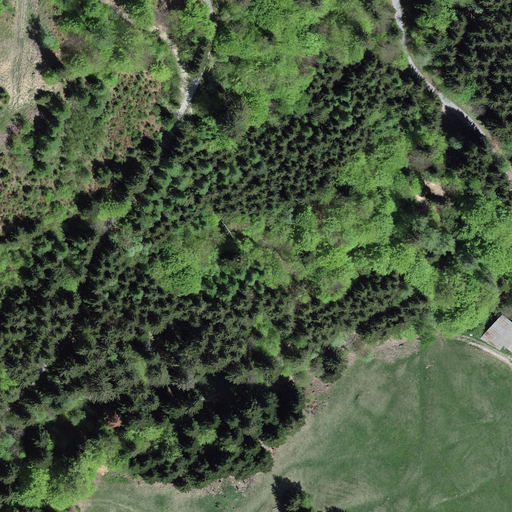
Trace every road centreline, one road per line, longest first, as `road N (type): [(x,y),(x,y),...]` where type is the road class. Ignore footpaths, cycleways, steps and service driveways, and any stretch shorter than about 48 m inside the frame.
road 1 (track): [(0,413),(50,357),(95,240),(167,141),(194,71),(201,0)]
road 2 (track): [(436,232),(440,98),(451,68),(444,42),(465,0)]
road 3 (track): [(397,0),(402,52),(477,130),(511,187)]
